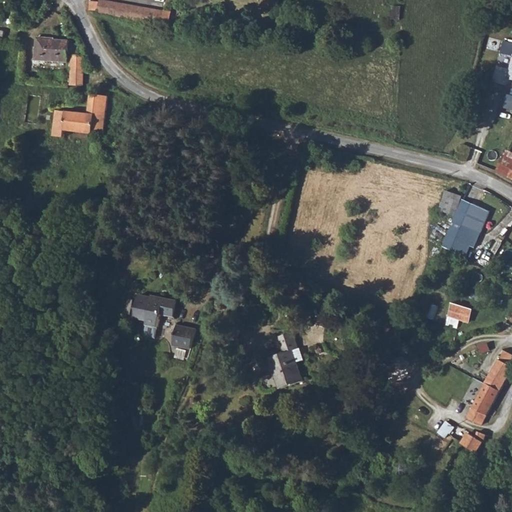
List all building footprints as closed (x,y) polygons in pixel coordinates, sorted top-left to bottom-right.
[(95,0),(91,0),(90,8),(91,8),(95,9),(134,17),(146,20),(148,7),(113,0),(101,0),(100,1),(95,0)] [(39,59),(71,61),(72,53),(73,40),(51,40),(52,36),(40,36),(39,59)] [(511,56),(511,43),(503,41),(501,54),(511,56)] [(71,61),(71,68),(84,68),(86,68),(86,54),(72,53),(71,61)] [(71,68),(70,80),(83,81),(84,68),(71,68)] [(54,110),(52,135),(62,135),(63,130),(97,132),(99,92),(86,92),(85,111),(54,110)] [(511,149),(509,148),(497,167),(511,176),(511,149)] [(444,187),(438,205),(448,209),(454,191),(444,187)] [(463,196),(442,244),(465,256),(469,246),(474,247),(490,208),(463,196)] [(163,320),(171,321),(177,305),(154,302),(154,304),(141,302),(137,325),(148,326),(148,332),(161,333),(163,320)] [(471,322),(474,308),(452,302),(449,316),(471,322)] [(200,333),(180,330),(177,350),(194,352),(200,333)] [(285,354),(272,357),(281,388),(304,382),(296,351),(302,349),(296,331),(281,336),(285,354)] [(113,350),(110,341),(105,343),(107,352),(113,350)] [(488,344),(480,346),(483,353),(490,351),(488,344)] [(511,351),(506,348),(475,407),(490,414),(511,369),(511,361),(511,360),(511,351)] [(402,371),(409,364),(399,359),(385,361),(386,372),(402,371)] [(490,414),(475,407),(470,418),(484,424),(486,421),(490,414)] [(490,414),(486,421),(492,424),(495,416),(490,414)] [(448,437),(455,425),(447,420),(439,432),(448,437)] [(470,434),(465,443),(480,451),(477,456),(479,459),(485,441),(488,435),(480,431),(477,437),(470,434)] [(465,443),(453,438),(443,453),(452,458),(446,468),(460,478),(475,461),(479,459),(477,456),(480,451),(465,443)] [(445,471),(438,482),(446,487),(453,476),(445,471)]
